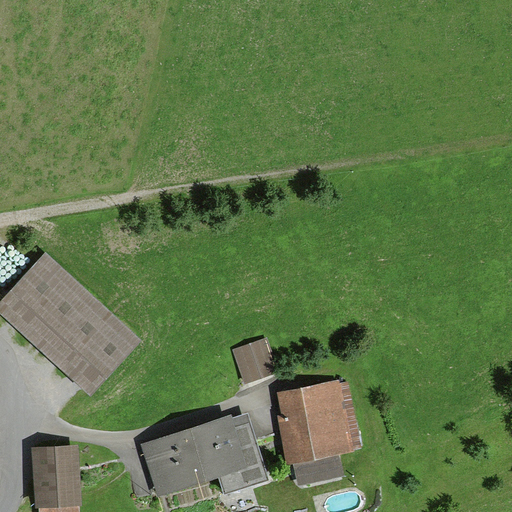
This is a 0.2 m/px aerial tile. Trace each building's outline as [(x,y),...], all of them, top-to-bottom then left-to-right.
[(142,339),(45,252),(0,302),(0,314),(91,396),(142,339)] [(268,338),(233,351),(244,384),(279,372),(268,338)] [(342,387),(288,396),(304,484),(358,474),(342,387)] [(253,412),(152,446),(170,499),(229,480),(233,494),(276,479),(253,412)] [(78,446),(32,449),(35,509),(39,509),(38,511),(79,511),(79,506),(82,506),(78,446)]
